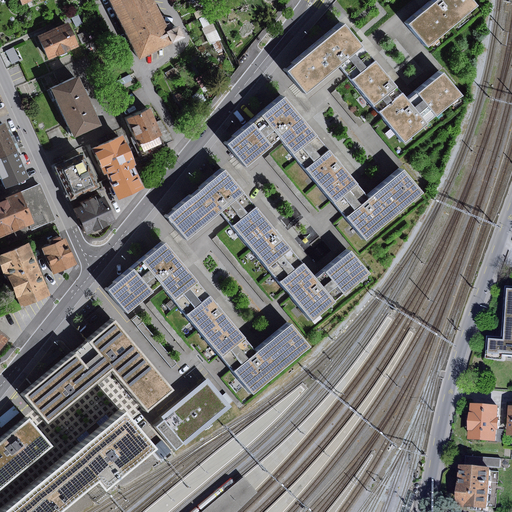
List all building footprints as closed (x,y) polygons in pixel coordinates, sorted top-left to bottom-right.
[(161,14),(153,0),(109,0),(124,32),(161,14)] [(431,0),(404,23),(423,46),(472,5),(467,0),(431,0)] [(167,27),(161,14),(124,32),(139,61),(185,39),(179,28),(175,30),(172,24),(167,27)] [(78,15),(72,18),(76,27),(83,24),(78,15)] [(67,23),(38,37),(49,60),(79,46),(67,23)] [(460,95),(439,71),(405,99),(340,23),(283,70),(303,94),(338,65),(404,142),(460,95)] [(85,32),(78,35),(83,44),(90,41),(85,32)] [(13,48),(6,51),(12,64),(20,60),(13,48)] [(211,70),(196,79),(202,89),(217,79),(211,70)] [(130,75),(110,85),(113,90),(132,80),(130,75)] [(76,77),(49,90),(72,138),(99,126),(76,77)] [(102,88),(98,90),(102,99),(106,96),(102,88)] [(336,90),(331,94),(359,126),(364,122),(336,90)] [(201,91),(192,96),(197,106),(207,100),(201,91)] [(361,238),(417,191),(399,168),(365,197),(281,96),(223,144),(242,167),(277,138),(336,209),(361,238)] [(148,108),(125,118),(136,145),(160,135),(148,108)] [(0,158),(17,151),(13,142),(15,141),(13,135),(11,136),(5,123),(0,124),(0,158)] [(124,135),(93,149),(105,176),(108,175),(120,200),(144,189),(134,167),(138,166),(124,135)] [(160,135),(136,145),(140,154),(164,144),(160,135)] [(19,156),(17,151),(0,158),(0,180),(4,190),(29,179),(22,162),(25,161),(22,154),(19,156)] [(84,154),(56,167),(71,201),(100,189),(84,154)] [(318,212),(269,155),(265,159),(314,216),(318,212)] [(313,320),(370,273),(350,249),(316,277),(225,170),(169,217),(188,240),(222,211),(313,320)] [(42,185),(22,193),(35,224),(37,228),(56,220),(42,185)] [(0,237),(35,224),(22,193),(0,202),(0,237)] [(82,206),(74,210),(86,236),(117,222),(105,195),(97,199),(96,195),(80,203),(82,206)] [(50,245),(41,248),(52,273),(75,263),(64,238),(61,240),(59,236),(48,240),(50,245)] [(216,236),(212,240),(267,305),(272,302),(216,236)] [(162,242),(106,289),(125,312),(158,284),(250,393),(307,346),(287,322),(253,350),(162,242)] [(28,245),(0,256),(0,267),(5,280),(8,279),(14,293),(21,307),(49,295),(28,245)] [(504,337),(489,336),(488,357),(504,358),(505,353),(511,353),(511,286),(508,286),(504,337)] [(21,307),(14,293),(2,298),(8,313),(21,307)] [(0,316),(8,313),(2,298),(0,299),(0,316)] [(150,301),(146,304),(188,354),(193,350),(150,301)] [(136,315),(131,320),(170,368),(175,363),(136,315)] [(43,422),(107,369),(142,411),(169,388),(134,346),(111,319),(20,395),(43,422)] [(0,349),(9,338),(0,330),(0,349)] [(57,349),(42,363),(46,367),(61,354),(57,349)] [(174,450),(226,405),(205,381),(153,426),(174,450)] [(466,429),(465,441),(496,443),(497,441),(497,430),(499,403),(467,401),(466,413),(464,413),(463,429),(466,429)] [(13,405),(0,415),(0,424),(2,427),(19,413),(13,405)] [(0,511),(51,511),(90,480),(97,488),(148,446),(117,409),(94,429),(0,507),(0,511)] [(0,438),(0,485),(49,445),(25,417),(0,438)] [(505,430),(497,430),(497,441),(504,442),(505,430)] [(498,483),(499,469),(458,465),(454,507),(485,510),(488,482),(498,483)] [(243,477),(200,511),(230,511),(255,491),(243,477)]
